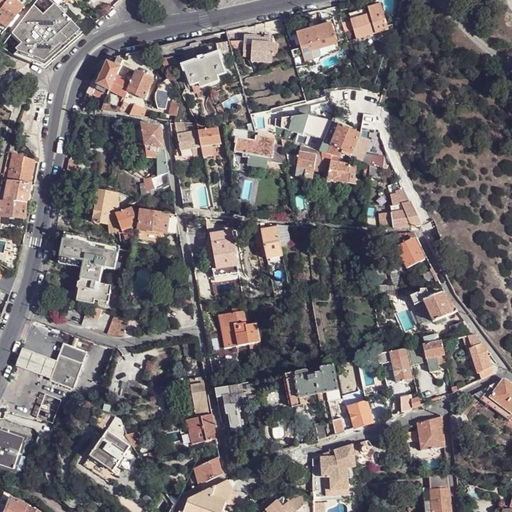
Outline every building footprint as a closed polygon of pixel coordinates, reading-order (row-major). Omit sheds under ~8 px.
[(0,25),(6,30),(22,8),(17,5),(11,0),(7,0),(4,4),(0,8),(0,25)] [(50,0),(55,5),(60,10),(68,2),(63,2),(61,0),(50,0)] [(356,39),(357,39),(389,30),(381,4),(368,9),(369,15),(350,20),(353,30),(356,39)] [(55,5),(43,16),(33,5),(11,35),(20,45),(11,54),(17,58),(30,65),(31,63),(39,66),(45,69),(83,35),(74,25),(64,14),(60,10),(55,5)] [(69,9),(64,14),(74,25),(79,20),(69,9)] [(369,15),(368,9),(349,15),(350,20),(369,15)] [(319,27),(297,33),(305,62),(314,59),(312,52),(338,44),(331,19),(318,22),(319,27)] [(353,30),(350,20),(342,23),(345,33),(353,30)] [(252,35),(244,35),(242,57),(251,57),(251,62),(272,63),(272,56),(277,56),(278,44),(273,43),(274,36),(264,36),(264,39),(252,38),(252,35)] [(356,39),(348,42),(350,51),(360,48),(357,39),(356,39)] [(232,50),(229,40),(215,44),(217,53),(232,50)] [(0,54),(6,59),(10,53),(2,47),(0,49),(0,54)] [(118,64),(121,66),(126,56),(122,56),(118,64)] [(202,86),(218,80),(217,76),(225,74),(219,56),(182,68),(188,85),(200,82),(202,86)] [(167,72),(180,68),(173,58),(162,64),(165,69),(167,72)] [(97,86),(109,92),(116,77),(120,68),(117,67),(107,62),(97,85),(97,86)] [(153,81),(137,73),(134,79),(132,84),(127,93),(145,101),(153,81)] [(109,92),(124,100),(127,93),(132,84),(116,77),(109,92)] [(97,85),(92,82),(90,87),(88,92),(87,94),(91,95),(92,94),(93,93),(97,86),(97,85)] [(93,93),(106,100),(109,92),(97,86),(93,93)] [(172,103),(169,116),(177,118),(180,105),(172,103)] [(121,109),(104,104),(102,107),(101,111),(119,114),(121,109)] [(128,115),(142,118),(146,110),(134,104),(128,115)] [(334,119),(319,151),(322,152),(327,153),(331,146),(340,125),(339,122),(334,119)] [(133,142),(143,141),(144,147),(165,150),(161,128),(132,123),(133,142)] [(199,126),(170,125),(176,159),(183,158),(183,154),(194,152),(195,159),(204,157),(202,148),(199,133),(199,126)] [(346,152),(351,155),(359,137),(361,135),(355,131),(340,125),(331,146),(342,151),(346,152)] [(199,126),(199,133),(202,148),(204,157),(204,158),(213,156),(211,146),(221,145),(218,130),(217,130),(216,126),(199,126)] [(232,137),(237,137),(234,153),(243,154),(242,158),(245,158),(244,165),(287,173),(286,169),(285,160),(283,152),(282,148),(274,146),(274,139),(256,135),(255,141),(247,139),(248,131),(247,130),(234,128),(232,137)] [(354,159),(360,161),(366,148),(369,141),(359,137),(351,155),(350,158),(354,159)] [(37,150),(27,139),(24,142),(34,153),(37,150)] [(314,150),(316,143),(307,140),(307,141),(305,147),(314,150)] [(301,146),(300,152),(316,155),(314,171),(325,173),(324,167),(323,162),(322,152),(319,151),(314,150),(305,147),(301,146)] [(331,146),(327,153),(339,157),(342,151),(331,146)] [(144,147),(145,158),(155,159),(157,175),(169,172),(165,150),(144,147)] [(371,150),(366,148),(360,161),(354,159),(353,162),(364,165),(371,150)] [(314,171),(316,155),(300,152),(299,152),(299,155),(288,154),(290,167),(297,168),(295,177),(307,180),(309,170),(314,171)] [(323,162),(330,163),(331,162),(350,165),(348,183),(355,184),(356,184),(353,162),(343,159),(339,157),(327,153),(322,152),(323,162)] [(7,182),(29,185),(33,161),(12,154),(7,182)] [(70,159),(68,171),(91,179),(93,167),(70,159)] [(380,170),(383,172),(386,164),(372,160),(370,167),(374,168),(380,170)] [(350,165),(331,162),(329,176),(328,179),(334,181),(341,182),(348,183),(350,165)] [(140,181),(147,197),(156,193),(149,178),(140,181)] [(7,182),(3,202),(24,205),(25,205),(30,206),(34,186),(29,185),(7,182)] [(197,189),(182,192),(185,209),(200,210),(197,189)] [(392,207),(393,214),(394,228),(413,227),(421,226),(422,226),(403,189),(395,192),(396,195),(390,196),(393,206),(392,207)] [(85,224),(93,227),(94,223),(99,192),(90,190),(85,224)] [(99,192),(94,223),(108,225),(109,215),(114,212),(119,210),(119,195),(99,192)] [(0,217),(22,221),(24,205),(3,202),(0,202),(0,217)] [(131,229),(137,226),(137,223),(133,214),(131,209),(116,215),(115,216),(118,222),(123,232),(131,229)] [(170,215),(141,210),(141,215),(139,229),(139,230),(167,234),(168,234),(169,221),(170,215)] [(108,225),(118,222),(115,216),(116,215),(114,212),(109,215),(108,225)] [(393,214),(380,214),(381,229),(385,229),(387,229),(394,228),(393,214)] [(0,226),(15,228),(21,229),(22,221),(0,217),(0,226)] [(108,233),(124,235),(123,232),(118,222),(108,225),(109,232),(108,232),(108,233)] [(278,228),(282,245),(293,242),(290,226),(285,225),(284,225),(279,225),(277,224),(278,228)] [(284,257),(283,250),(282,245),(278,228),(262,231),(262,233),(264,243),(266,255),(267,260),(284,257)] [(123,232),(124,235),(126,240),(135,238),(135,236),(131,229),(123,232)] [(138,241),(166,245),(167,234),(139,230),(138,241)] [(257,244),(264,243),(262,233),(256,234),(255,234),(257,244)] [(407,269),(426,259),(415,239),(417,238),(415,233),(396,235),(400,245),(396,247),(402,258),(407,269)] [(81,281),(100,285),(103,268),(116,270),(117,263),(120,247),(90,241),(90,239),(65,234),(59,265),(83,270),(81,281)] [(393,262),(402,258),(396,247),(400,245),(396,235),(383,235),(386,248),(393,262)] [(212,238),(213,244),(222,243),(221,236),(212,238)] [(16,276),(22,246),(11,239),(5,269),(16,276)] [(213,244),(217,269),(213,270),(214,277),(234,274),(238,273),(233,241),(222,243),(213,244)] [(206,246),(210,271),(213,270),(217,269),(213,244),(206,246)] [(16,278),(4,271),(0,277),(0,290),(9,295),(16,278)] [(81,281),(77,301),(94,304),(95,300),(108,303),(112,287),(100,285),(81,281)] [(458,312),(450,301),(444,289),(422,291),(422,293),(419,293),(415,296),(414,293),(411,294),(412,297),(410,298),(413,303),(414,303),(424,327),(458,312)] [(183,308),(193,307),(191,297),(181,299),(183,308)] [(87,312),(85,316),(97,321),(101,309),(89,305),(87,312)] [(232,347),(249,344),(257,342),(259,342),(256,324),(246,326),(244,311),(238,312),(233,313),(229,314),(224,314),(220,315),(222,328),(228,327),(232,347)] [(115,314),(107,335),(118,339),(121,338),(128,318),(126,318),(115,314)] [(424,339),(425,346),(439,343),(438,335),(424,339)] [(481,380),(493,374),(487,353),(488,352),(475,336),(472,336),(475,346),(470,348),(478,375),(479,375),(481,380)] [(430,373),(440,371),(438,365),(436,358),(443,356),(444,356),(441,343),(439,343),(425,346),(423,346),(427,362),(430,373)] [(59,364),(54,379),(74,386),(87,352),(66,345),(59,364)] [(411,367),(427,362),(423,346),(406,350),(411,367)] [(398,383),(412,380),(411,373),(410,368),(405,350),(390,353),(392,362),(398,383)] [(54,379),(59,364),(38,357),(25,352),(19,368),(33,373),(53,380),(54,379)] [(74,386),(54,379),(53,380),(53,382),(76,391),(89,353),(87,352),(74,386)] [(390,353),(380,355),(383,363),(383,364),(392,362),(390,353)] [(443,356),(436,358),(438,365),(444,363),(443,356)] [(322,359),(323,367),(332,365),(330,357),(322,359)] [(387,386),(398,383),(392,362),(383,364),(383,363),(382,364),(387,386)] [(318,394),(325,393),(327,400),(327,402),(340,400),(333,365),(332,365),(323,367),(320,368),(321,372),(314,374),(307,375),(301,376),(294,378),(298,398),(318,394)] [(218,369),(214,376),(225,382),(229,376),(218,369)] [(298,398),(294,378),(286,380),(290,407),(299,405),(298,398)] [(468,387),(475,383),(472,378),(465,382),(468,387)] [(510,421),(511,418),(511,385),(506,381),(505,381),(503,381),(491,387),(481,399),(510,421)] [(204,384),(192,386),(194,397),(195,402),(207,400),(204,384)] [(242,393),(232,395),(230,386),(216,389),(217,397),(225,396),(227,413),(229,413),(232,431),(243,429),(242,425),(244,424),(243,419),(241,420),(238,403),(244,402),(242,393)] [(475,395),(481,399),(491,387),(475,395)] [(45,394),(36,418),(51,424),(60,400),(45,394)] [(401,397),(405,411),(414,408),(413,400),(412,395),(401,397)] [(414,408),(421,405),(419,398),(413,400),(414,408)] [(210,414),(207,400),(195,402),(197,416),(210,414)] [(349,407),(354,429),(372,423),(367,401),(349,407)] [(186,414),(190,413),(190,417),(197,416),(195,402),(189,403),(185,403),(186,414)] [(464,439),(474,433),(460,412),(459,413),(451,417),(450,420),(453,446),(464,439)] [(187,421),(191,445),(216,438),(212,415),(187,421)] [(119,419),(118,418),(103,440),(102,441),(85,467),(108,482),(114,473),(117,468),(131,447),(133,445),(127,436),(125,434),(126,434),(119,419)] [(421,452),(445,448),(441,418),(417,424),(421,452)] [(332,421),(335,436),(344,432),(341,419),(332,421)] [(322,423),(314,425),(318,441),(319,441),(326,439),(322,423)] [(0,464),(0,431),(32,443),(33,440),(0,429),(0,467),(22,475),(23,472),(0,464)] [(0,464),(23,472),(32,443),(0,431),(0,464)] [(126,434),(125,434),(127,436),(133,445),(135,448),(140,445),(135,439),(134,432),(126,434)] [(357,444),(354,445),(356,464),(361,463),(360,453),(362,452),(362,453),(363,453),(363,454),(364,454),(365,455),(366,455),(367,454),(368,454),(368,453),(369,453),(369,452),(369,451),(369,450),(369,449),(374,448),(369,440),(357,444)] [(324,455),(323,456),(323,457),(322,457),(322,458),(321,459),(321,460),(313,462),(313,487),(320,487),(330,487),(349,487),(349,479),(357,478),(357,476),(356,467),(355,467),(353,446),(324,455)] [(148,453),(150,459),(158,458),(157,456),(156,453),(156,451),(148,453)] [(207,482),(223,475),(219,459),(218,458),(203,466),(205,474),(207,482)] [(203,466),(195,469),(197,477),(205,474),(203,466)] [(200,487),(207,483),(207,482),(205,474),(197,477),(200,487)] [(448,474),(429,476),(431,488),(431,491),(449,490),(448,474)] [(217,487),(212,499),(227,504),(228,504),(233,492),(234,489),(228,481),(225,483),(217,487)] [(226,511),(224,511),(227,504),(212,499),(217,487),(189,501),(185,511),(226,511)] [(424,503),(432,503),(431,491),(431,488),(423,489),(424,503)] [(449,490),(431,491),(432,503),(432,511),(451,511),(451,505),(451,499),(449,490)] [(289,502),(290,503),(295,498),(303,497),(302,491),(293,493),(287,498),(286,499),(289,502)] [(511,511),(511,496),(507,509),(503,509),(502,511),(511,511)] [(298,511),(305,506),(303,497),(295,498),(290,503),(289,502),(284,507),(279,501),(278,501),(266,511),(265,511),(298,511)] [(284,497),(279,501),(284,507),(289,502),(286,499),(284,497)] [(11,498),(5,511),(25,511),(28,505),(11,498)] [(185,511),(189,501),(185,503),(182,508),(181,510),(179,511),(185,511)] [(44,509),(36,502),(34,507),(43,511),(44,509)] [(322,511),(323,503),(313,503),(312,511),(322,511)] [(424,511),(432,511),(432,503),(424,503),(424,511)]
